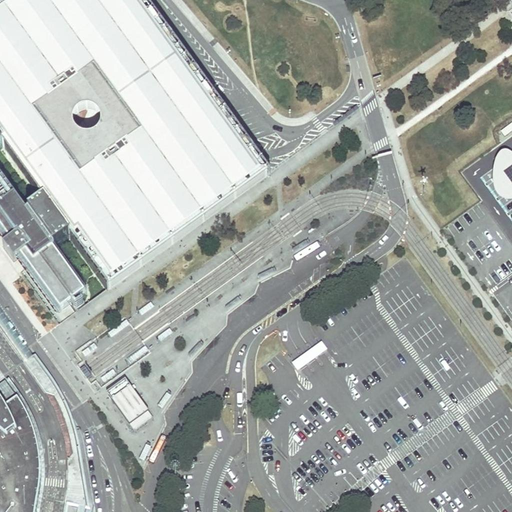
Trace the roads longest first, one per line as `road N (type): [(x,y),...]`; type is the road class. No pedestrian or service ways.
road 1 (unclassified): [(332,0),(345,19),(399,215),(380,248),(262,330),(254,346),(255,464),(285,511)]
road 2 (unclassified): [(0,338),(53,415),(63,461),(57,511)]
road 3 (unclassified): [(0,365),(37,425),(45,460),(39,511)]
